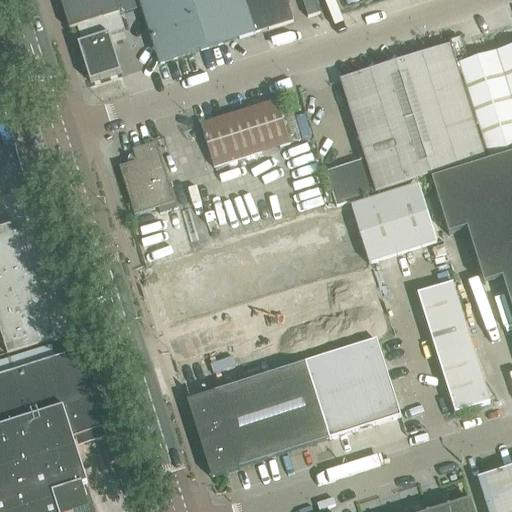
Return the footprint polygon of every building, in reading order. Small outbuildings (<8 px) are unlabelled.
[(59,0),(70,32),(77,30),(104,22),(142,10),(138,0),(59,0)] [(243,0),(138,0),(142,10),(160,67),(255,36),(243,0)] [(243,0),(255,36),(293,24),(285,0),(243,0)] [(79,47),(90,84),(87,85),(87,86),(121,75),(115,57),(104,22),(77,30),(82,46),(79,47)] [(366,162),(326,175),(337,210),(487,162),(451,49),(341,84),(366,162)] [(511,51),(459,69),(488,161),(511,153),(511,51)] [(260,156),(291,147),(277,104),(201,128),(215,171),(260,156)] [(156,146),(132,153),(133,154),(136,161),(133,166),(121,170),(121,169),(120,169),(135,219),(151,213),(158,211),(160,216),(178,211),(172,189),(170,190),(156,146)] [(511,158),(432,183),(449,239),(468,233),(485,288),(503,282),(511,311),(511,158)] [(387,198),(405,256),(437,246),(419,188),(387,198)] [(354,209),(372,266),(405,256),(387,198),(354,209)] [(19,225),(0,230),(0,330),(8,356),(56,341),(19,225)] [(453,286),(419,297),(456,417),(490,406),(453,286)] [(377,344),(329,360),(353,436),(401,421),(377,344)] [(89,511),(88,506),(83,491),(89,490),(74,442),(105,432),(81,355),(0,380),(0,511),(89,511)] [(329,360),(306,367),(330,443),(353,436),(329,360)] [(254,383),(278,460),(330,443),(306,367),(254,383)] [(254,383),(188,404),(212,481),(278,460),(254,383)] [(511,511),(511,471),(479,482),(488,511),(511,511)] [(473,511),(471,503),(443,511),(473,511)]
